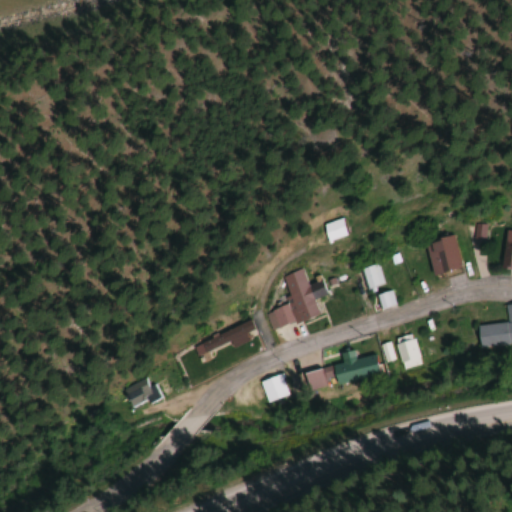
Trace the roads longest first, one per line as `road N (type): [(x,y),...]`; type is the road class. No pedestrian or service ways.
road 1 (residential): [(511,293),(439,297),(349,337),(272,356),(95,511)]
road 2 (primary): [(251,511),(338,476),(511,429)]
